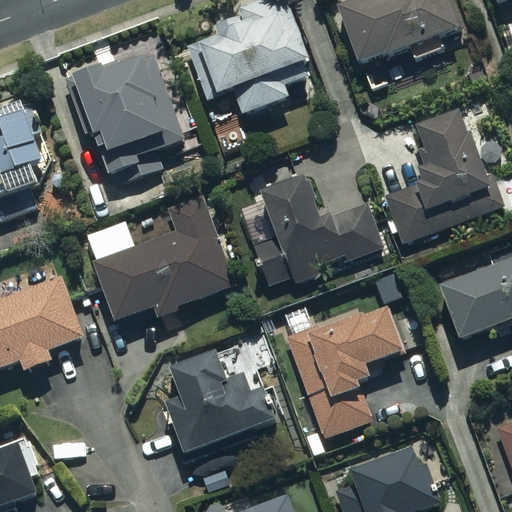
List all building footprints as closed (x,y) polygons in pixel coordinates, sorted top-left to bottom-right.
[(291,0),(270,0),(243,10),(247,22),(221,31),(224,39),(204,46),(222,99),(315,66),(291,0)] [(367,0),(344,9),(365,68),(464,33),(452,0),(367,0)] [(75,79),(112,178),(146,166),(143,159),(190,142),(180,114),(172,117),(150,58),(115,71),(112,66),(75,79)] [(389,199),(407,246),(505,208),(466,108),(412,129),(433,182),(389,199)] [(0,212),(4,224),(43,209),(35,187),(44,184),(40,172),(55,166),(34,110),(3,122),(0,113),(0,212)] [(239,202),(277,292),(388,245),(371,205),(330,222),(310,173),(239,202)] [(179,232),(98,263),(121,326),(160,311),(163,319),(241,289),(206,197),(170,210),(179,232)] [(511,260),(444,285),(465,343),(511,326),(511,328),(511,260)] [(0,374),(26,364),(30,375),(61,363),(57,354),(90,341),(64,278),(0,303),(0,374)] [(368,309),(285,341),(324,443),(379,422),(366,387),(382,381),(377,368),(413,355),(395,306),(370,316),(368,309)] [(170,409),(188,458),(281,422),(268,388),(257,392),(252,378),(235,385),(223,353),(177,371),(188,402),(170,409)] [(511,423),(494,429),(511,484),(511,423)] [(24,443),(0,451),(0,511),(11,511),(44,501),(24,443)] [(426,446),(358,469),(364,486),(341,493),(347,511),(431,511),(447,507),(426,446)] [(251,502),(223,511),(308,511),(302,493),(254,511),(251,502)]
